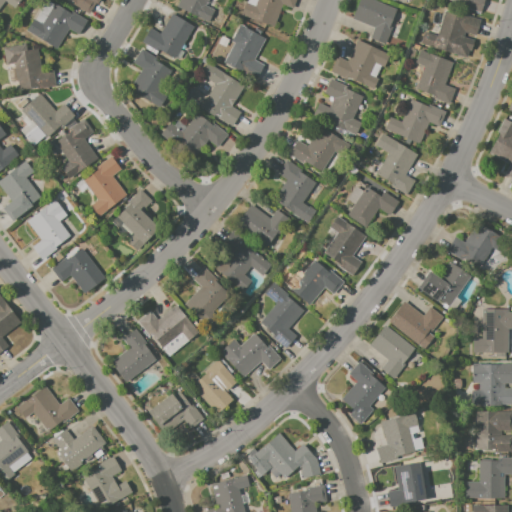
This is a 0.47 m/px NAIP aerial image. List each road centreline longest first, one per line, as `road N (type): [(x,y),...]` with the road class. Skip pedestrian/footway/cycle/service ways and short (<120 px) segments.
road 1 (residential): [(511,24),(447,181),(399,260),(294,389),(165,480)]
road 2 (residential): [(325,0),(266,138),(207,214),(64,341)]
road 3 (residential): [(173,511),(165,480),(139,438),(0,258)]
road 4 (residential): [(131,0),(97,80),(121,125),(207,214)]
road 5 (residential): [(294,389),(328,423),(361,511)]
